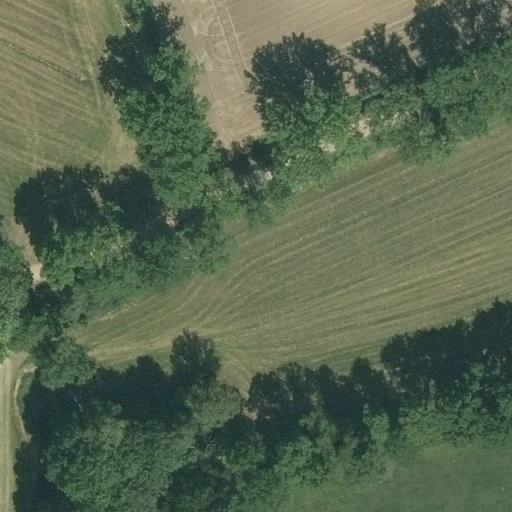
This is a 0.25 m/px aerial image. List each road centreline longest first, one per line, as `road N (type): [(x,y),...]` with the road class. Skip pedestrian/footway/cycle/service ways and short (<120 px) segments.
road 1 (track): [(511,63),(14,287),(0,280)]
road 2 (track): [(14,287),(4,336),(58,417),(62,458),(52,511)]
